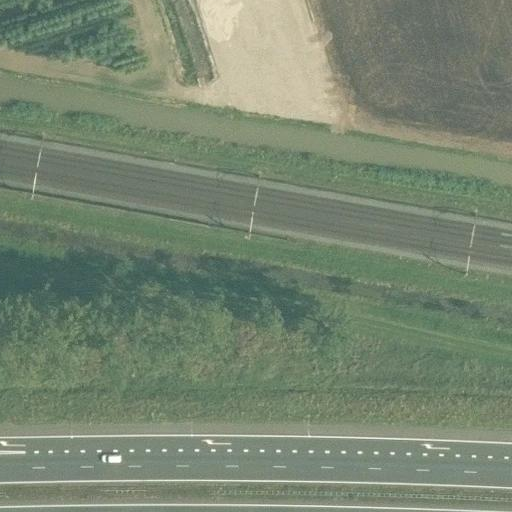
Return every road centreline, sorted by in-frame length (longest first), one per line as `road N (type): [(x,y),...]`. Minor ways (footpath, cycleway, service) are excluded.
road 1 (track): [(0,265),(511,353)]
road 2 (motorway): [(511,476),(26,466)]
